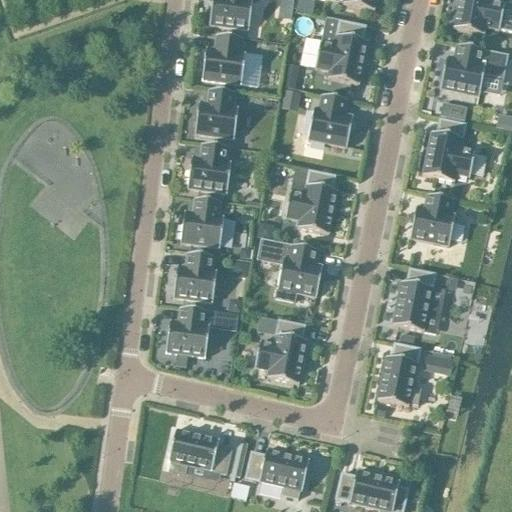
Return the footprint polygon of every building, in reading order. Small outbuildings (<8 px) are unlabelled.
[(211,0),(208,29),(247,35),(252,3),(247,2),(247,0),(211,0)] [(333,0),(333,3),(342,5),(342,6),(373,13),(376,0),(333,0)] [(456,0),(450,31),(485,39),(487,31),(498,33),(505,0),(456,0)] [(314,69),(328,72),(326,81),(358,88),(367,44),(361,43),(364,29),(338,23),(332,49),(319,46),(314,69)] [(241,41),(215,38),(213,52),(205,51),(200,83),(240,88),(256,90),(260,58),(239,55),(241,41)] [(438,92),(478,100),(484,68),(479,67),(482,53),(456,48),(453,62),(445,60),(438,92)] [(234,97),(207,92),(206,106),(197,105),(193,138),(233,144),(237,112),(232,111),(234,97)] [(306,143),(345,151),(352,119),(343,117),(346,103),(320,98),(317,112),(312,111),(306,143)] [(441,105),(439,119),(463,124),(466,110),(441,105)] [(511,120),(497,117),(495,131),(511,134),(511,131),(511,120)] [(422,178),(454,184),(455,178),(468,181),(473,154),(460,152),(465,127),(438,122),(436,136),(430,135),(422,178)] [(227,152),(200,147),(198,161),(190,160),(186,192),(225,198),(230,166),(225,166),(227,152)] [(284,221),(297,224),(296,231),(328,238),(337,194),(331,193),(334,179),(308,174),(303,197),(289,195),(284,221)] [(408,241),(448,248),(454,218),(449,217),(451,201),(424,196),(422,210),(413,209),(408,241)] [(220,205),(193,201),(191,215),(183,214),(179,247),(218,252),(223,219),(218,219),(220,205)] [(276,293),(315,301),(321,269),(313,267),(316,253),(290,248),(287,262),(282,261),(276,293)] [(171,301),(211,307),(215,275),(210,275),(212,260),(186,256),(184,270),(176,269),(171,301)] [(391,328),(422,334),(433,277),(408,272),(405,286),(399,285),(391,328)] [(164,357),(204,362),(208,330),(203,329),(205,315),(178,312),(177,324),(168,323),(164,357)] [(253,371),(267,374),(266,381),(297,388),(306,344),(301,342),(303,329),(277,323),(272,347),(259,344),(253,371)] [(420,352),(393,347),(390,360),(384,359),(375,403),(408,410),(408,408),(417,409),(420,392),(412,391),(420,352)] [(423,373),(448,378),(451,364),(425,359),(423,373)] [(174,434),(167,464),(169,465),(167,474),(184,477),(185,470),(224,479),(230,453),(216,449),(217,444),(174,434)] [(244,481),(282,490),(280,499),(299,503),(308,463),(265,453),(263,458),(250,455),(244,481)] [(334,502),(375,511),(402,511),(407,492),(397,490),(398,484),(355,474),(354,479),(340,476),(334,502)]
